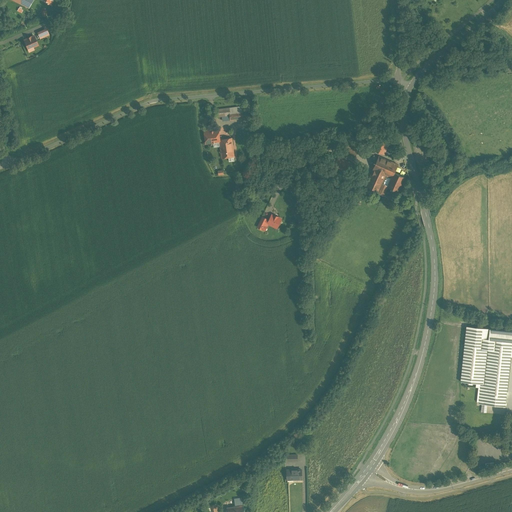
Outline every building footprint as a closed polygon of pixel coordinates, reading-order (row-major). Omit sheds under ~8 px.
[(33,0),(12,0),(30,9),(33,0)] [(46,28),(37,32),(40,39),(49,35),(46,28)] [(28,49),(33,47),(38,45),(35,36),(24,40),(28,49)] [(243,106),(229,108),(230,114),(230,119),(245,117),(243,106)] [(230,114),(229,108),(217,110),(218,117),(222,116),(222,115),(230,114)] [(219,129),(204,131),(206,144),(220,142),(222,158),(234,156),(231,138),(220,140),(219,129)] [(342,149),(355,155),(361,145),(347,138),(342,149)] [(379,138),(373,150),(383,154),(389,143),(379,138)] [(373,169),(365,187),(378,192),(378,193),(383,195),(388,186),(398,191),(404,177),(394,172),(398,164),(379,156),(373,169)] [(350,166),(337,159),(336,161),(335,164),(348,170),(350,167),(350,166)] [(282,220),(270,215),(268,220),(261,218),(257,228),(266,231),(268,225),(277,229),(282,220)] [(511,331),(466,326),(461,382),(479,386),(477,404),(504,407),(510,357),(511,357),(511,331)] [(301,469),(287,470),(287,479),(302,479),(301,469)]
